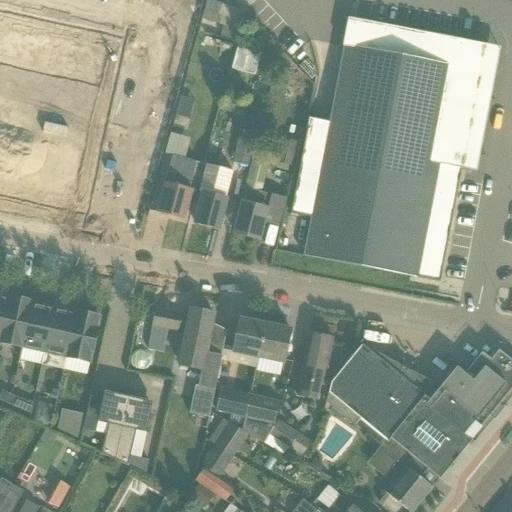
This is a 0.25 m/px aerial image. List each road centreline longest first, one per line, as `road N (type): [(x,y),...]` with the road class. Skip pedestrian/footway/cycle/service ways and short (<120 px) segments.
road 1 (residential): [(511,330),(115,255)]
road 2 (residential): [(59,0),(164,22),(115,255)]
